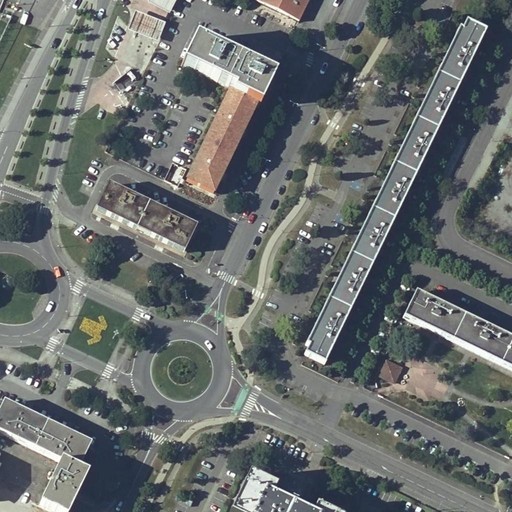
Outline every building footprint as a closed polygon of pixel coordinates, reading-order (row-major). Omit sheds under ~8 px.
[(174,0),(149,0),(170,10),(174,0)] [(255,0),(255,1),(299,22),(309,0),(255,0)] [(164,24),(135,13),(128,31),(157,43),(164,24)] [(305,346),(308,347),(303,356),(323,365),(484,32),(465,23),(461,31),(457,30),(305,346)] [(116,59),(139,67),(149,40),(125,32),(116,59)] [(266,75),(273,60),(248,48),(245,55),(232,52),(231,55),(238,58),(237,60),(225,55),(209,47),(194,40),(182,66),(202,75),(207,78),(234,91),(232,95),(189,183),(210,192),(231,148),(234,150),(255,105),(257,106),(271,77),(266,75)] [(127,73),(114,83),(120,90),(133,80),(127,73)] [(131,201),(109,190),(100,211),(182,250),(191,230),(169,219),(170,215),(133,198),(131,201)] [(511,340),(416,293),(403,319),(511,372),(511,340)] [(386,361),(377,378),(394,386),(403,369),(386,361)] [(3,435),(60,462),(74,469),(85,445),(62,434),(63,433),(28,416),(27,418),(4,407),(0,416),(0,430),(4,432),(3,435)] [(84,474),(74,469),(60,462),(56,471),(80,482),(84,474)] [(51,511),(65,511),(80,482),(56,471),(39,506),(51,511)] [(230,511),(233,511),(250,478),(247,477),(230,511)] [(319,511),(314,509),(312,511),(296,511),(269,499),(274,490),(250,478),(233,511),(319,511)] [(51,511),(39,506),(6,491),(0,504),(0,511),(51,511)]
